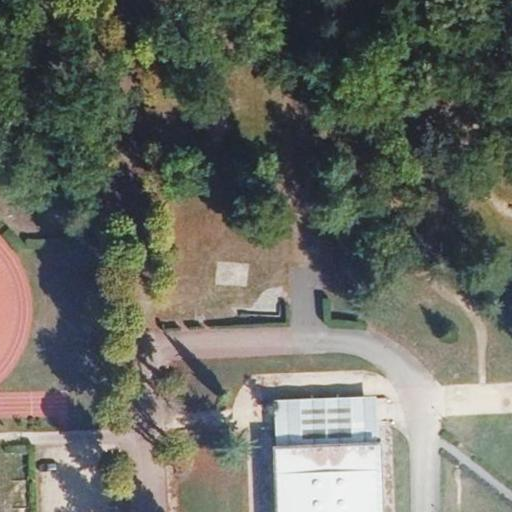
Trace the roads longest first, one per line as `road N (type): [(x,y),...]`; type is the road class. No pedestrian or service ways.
road 1 (residential): [(417,403),(412,379),(382,345),(152,348)]
road 2 (residential): [(145,146),(152,348)]
road 3 (residential): [(0,441),(155,439)]
